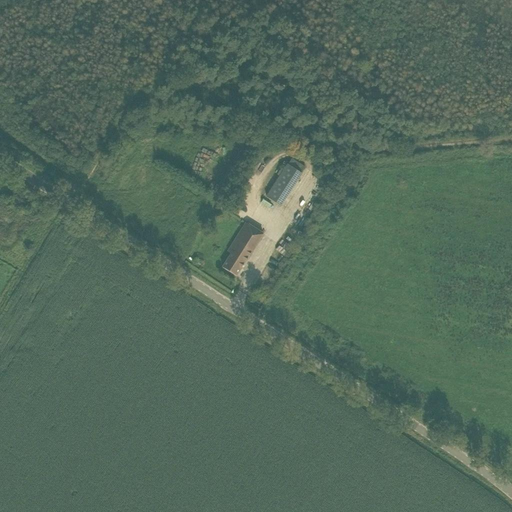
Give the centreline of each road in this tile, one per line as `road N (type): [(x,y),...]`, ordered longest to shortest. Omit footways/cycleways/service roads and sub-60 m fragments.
road 1 (unclassified): [(511,496),(0,158)]
road 2 (track): [(511,139),(357,151),(310,146),(190,86),(134,105),(82,186)]
